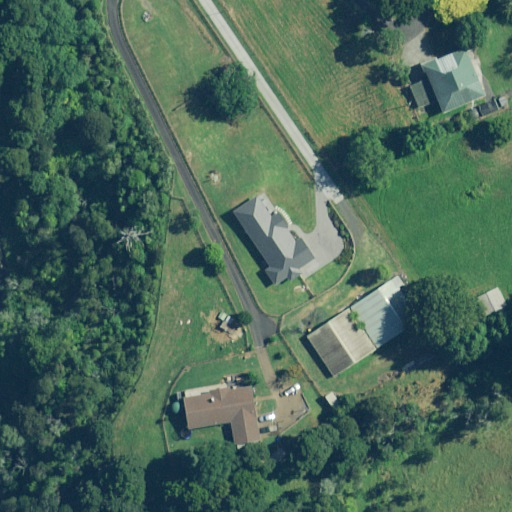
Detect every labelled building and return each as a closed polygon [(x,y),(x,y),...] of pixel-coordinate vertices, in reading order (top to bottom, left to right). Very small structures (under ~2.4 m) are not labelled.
[(417,108),(423,121),(482,96),(460,45),(415,64),(422,78),(404,86),(414,109),(417,108)] [(479,117),(495,110),(491,99),(475,107),(479,117)] [(346,308),(373,349),(417,320),(396,288),(401,284),(395,275),(346,308)] [(373,349),(346,308),(303,337),(330,378),(373,349)] [(225,388),(176,396),(182,429),(227,422),(230,445),(256,441),(246,384),(245,373),(223,376),(225,388)]
